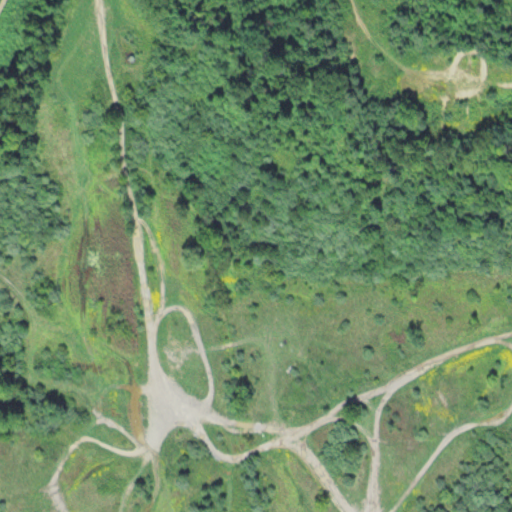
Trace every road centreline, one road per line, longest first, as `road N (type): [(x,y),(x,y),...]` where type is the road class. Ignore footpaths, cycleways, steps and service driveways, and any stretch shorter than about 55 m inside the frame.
road 1 (track): [(97,0),(115,76),(150,365),(187,400),(267,436),(323,511)]
road 2 (track): [(267,436),(511,329)]
road 3 (track): [(355,0),(390,49),(420,67),(511,86)]
